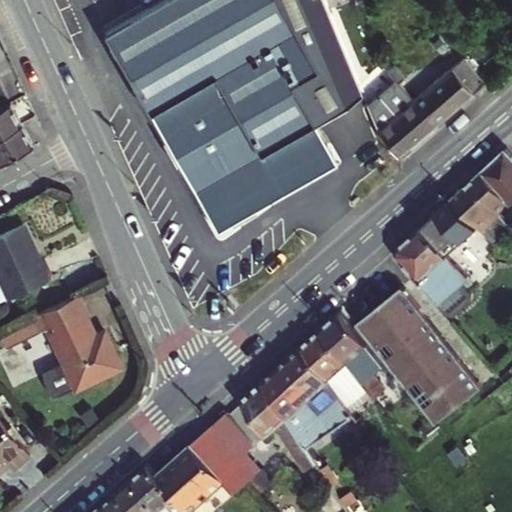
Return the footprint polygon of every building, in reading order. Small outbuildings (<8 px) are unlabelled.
[(226,231),(343,160),(320,121),(363,95),(323,0),(174,0),(109,40),(226,231)] [(436,124),(485,82),(464,57),(431,86),(426,80),(415,89),(408,81),(403,85),(436,124)] [(400,155),(436,124),(403,85),(398,76),(393,66),(387,71),(394,79),(366,103),(367,104),(377,130),(400,155)] [(0,134),(22,124),(11,101),(0,106),(0,134)] [(0,158),(32,143),(22,124),(0,134),(0,158)] [(511,150),(510,148),(455,197),(476,218),(494,238),(511,221),(511,150)] [(424,225),(399,248),(402,256),(439,299),(443,295),(453,306),(459,306),(474,293),(475,285),(466,276),(469,273),(424,225)] [(0,306),(51,279),(22,226),(0,237),(0,306)] [(486,384),(410,284),(365,318),(412,381),(441,419),(486,384)] [(119,366),(101,327),(92,332),(74,294),(29,315),(0,328),(0,338),(6,351),(38,336),(47,332),(62,364),(44,372),(55,396),(73,388),(119,366)] [(357,324),(344,310),(325,326),(371,381),(372,382),(383,395),(388,401),(412,381),(365,318),(357,324)] [(371,381),(325,326),(311,339),(351,399),(360,392),(372,382),(371,381)] [(351,399),(311,339),(267,378),(318,452),(322,459),(327,467),(337,460),(326,441),(341,430),(346,436),(353,431),(349,425),(362,416),(351,399)] [(318,452),(267,378),(245,397),(270,435),(282,425),(310,468),(322,459),(318,452)] [(265,468),(250,452),(249,434),(229,411),(215,423),(248,461),(259,473),(265,468)] [(0,419),(0,468),(6,464),(11,470),(29,456),(0,419)] [(248,461),(215,423),(194,441),(228,479),(248,461)] [(228,479),(194,441),(158,474),(191,510),(228,479)] [(260,473),(259,473),(248,461),(228,479),(240,491),(249,483),(260,473)] [(158,474),(148,463),(132,477),(160,507),(164,511),(192,511),(191,510),(158,474)] [(345,483),(335,466),(329,470),(339,486),(345,483)] [(164,511),(160,507),(132,477),(119,490),(137,511),(164,511)] [(137,511),(119,490),(103,504),(110,511),(137,511)] [(361,502),(357,494),(348,500),(352,508),(361,502)]
